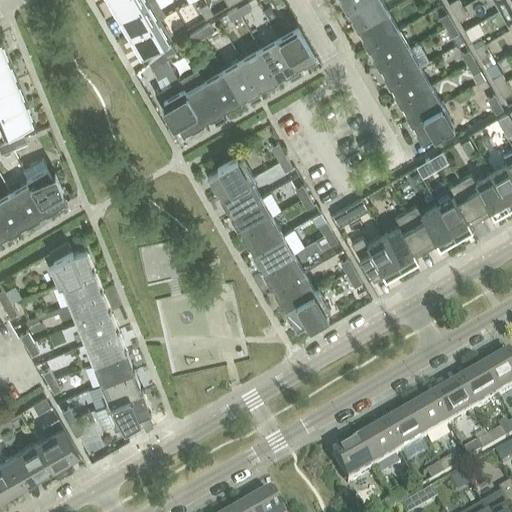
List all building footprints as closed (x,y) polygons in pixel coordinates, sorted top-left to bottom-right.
[(106,0),(117,18),(147,0),(106,0)] [(128,36),(134,33),(159,18),(166,14),(157,0),(147,0),(117,18),(128,36)] [(341,0),(346,9),(361,0),(341,0)] [(383,0),(361,0),(346,9),(347,10),(348,9),(352,15),(350,16),(357,27),(389,9),(383,0)] [(454,11),(463,6),(460,0),(452,0),(449,2),(454,11)] [(511,0),(494,0),(500,10),(511,2),(511,0)] [(198,6),(205,18),(214,13),(207,1),(198,6)] [(237,7),(241,15),(251,9),(247,1),(237,7)] [(511,28),(511,27),(511,2),(500,10),(511,28)] [(463,6),(454,11),(459,20),(469,14),(463,6)] [(241,15),(237,7),(227,13),(231,21),(241,15)] [(368,46),(399,28),(389,9),(357,27),(358,29),(359,28),(362,34),(361,35),(368,46)] [(446,26),(453,22),(447,12),(440,16),(446,26)] [(134,33),(128,36),(139,56),(170,38),(159,18),(134,33)] [(451,36),(457,33),(459,32),(453,22),(446,26),(451,36)] [(204,36),(210,33),(214,30),(210,23),(200,29),(204,36)] [(298,25),(279,35),(297,66),(303,62),(304,63),(316,56),(298,25)] [(399,28),(368,46),(368,47),(370,47),(373,53),(372,54),(379,65),(410,47),(399,28)] [(200,29),(192,33),(190,35),(194,42),(204,36),(200,29)] [(475,48),(485,42),(479,32),(469,38),(475,48)] [(298,67),(297,66),(279,35),(261,46),(278,77),(285,73),(285,74),(298,67)] [(0,39),(0,64),(11,60),(3,39),(0,39)] [(485,42),(475,48),(480,58),(490,52),(485,42)] [(160,54),(165,61),(176,52),(171,45),(160,54)] [(278,77),(261,46),(242,57),(260,87),(266,84),(267,85),(279,78),(278,77)] [(389,84),(421,65),(410,47),(379,65),(379,66),(380,65),(384,72),(383,72),(389,84)] [(467,64),(475,59),(469,49),(462,54),(467,64)] [(165,61),(160,54),(149,63),(154,69),(165,61)] [(260,87),(242,57),(223,68),(241,98),(247,95),(248,96),(260,88),(260,87)] [(475,59),(467,64),(473,74),(481,69),(475,59)] [(0,87),(19,80),(11,60),(0,64),(0,87)] [(400,102),(432,84),(421,65),(389,84),(390,85),(391,84),(395,90),(394,91),(400,102)] [(222,109),(205,78),(199,68),(180,79),(204,120),(210,116),(211,117),(223,110),(222,109)] [(241,98),(223,68),(205,78),(222,109),(229,105),(229,106),(242,99),(241,98)] [(498,87),(507,82),(502,72),(492,77),(498,87)] [(180,79),(155,93),(173,124),(177,121),(184,133),(185,132),(185,131),(191,127),(192,128),(204,121),(204,120),(180,79)] [(0,110),(27,100),(19,80),(0,87),(0,110)] [(511,89),(507,82),(498,87),(503,97),(511,92),(511,89)] [(411,121),(443,103),(432,84),(400,102),(401,103),(402,103),(406,109),(404,110),(411,121)] [(503,108),(495,94),(487,98),(496,113),(503,108)] [(308,108),(320,124),(335,114),(323,97),(308,108)] [(27,100),(0,110),(0,128),(2,134),(35,121),(27,100)] [(443,103),(411,121),(412,122),(413,121),(416,128),(415,128),(422,140),(454,122),(443,103)] [(508,113),(497,119),(501,125),(511,119),(508,113)] [(11,140),(14,148),(27,143),(24,135),(11,140)] [(468,139),(461,143),(468,154),(475,150),(468,139)] [(14,148),(11,140),(0,144),(0,149),(1,153),(14,148)] [(278,159),(286,154),(279,142),(271,146),(278,159)] [(511,149),(503,155),(507,163),(491,172),(510,204),(511,202),(511,149)] [(220,197),(252,178),(255,177),(243,156),(239,158),(237,154),(217,165),(220,169),(208,176),(215,188),(216,187),(220,194),(219,194),(220,197)] [(286,154),(278,159),(285,171),(293,167),(286,154)] [(48,211),(59,205),(58,204),(65,200),(65,201),(67,200),(61,188),(63,188),(56,170),(51,172),(43,158),(24,169),(28,176),(27,177),(28,180),(30,179),(48,211)] [(424,161),(419,163),(416,165),(422,176),(430,172),(424,161)] [(418,171),(411,175),(415,183),(422,178),(418,171)] [(510,204),(491,172),(476,181),(472,173),(460,180),(481,216),(492,210),(494,213),(510,204)] [(252,178),(220,197),(226,207),(227,206),(231,212),(230,213),(230,214),(262,196),(252,178)] [(29,222),(40,215),(40,214),(46,211),(47,212),(48,211),(30,179),(28,180),(11,190),(29,222)] [(481,216),(460,180),(449,186),(453,194),(437,203),(456,235),(472,225),(470,222),(481,216)] [(301,198),(309,194),(303,184),(295,188),(301,198)] [(29,222),(11,190),(0,196),(0,214),(11,233),(22,226),(21,225),(27,222),(28,223),(29,222)] [(309,194),(301,198),(307,208),(314,204),(309,194)] [(241,233),(273,214),(262,196),(230,214),(237,225),(238,225),(242,231),(241,232),(241,233)] [(456,235),(437,203),(422,212),(418,204),(406,211),(427,247),(438,241),(440,244),(456,235)] [(341,209),(331,215),(337,227),(348,220),(341,209)] [(427,247),(406,211),(394,218),(399,225),(383,234),(402,266),(418,257),(416,253),(427,247)] [(11,233),(0,214),(0,238),(3,237),(2,236),(9,232),(9,233),(11,233)] [(252,251),(284,233),(273,214),(241,233),(248,244),(249,243),(252,250),(251,250),(252,251)] [(325,234),(332,230),(327,220),(319,224),(325,234)] [(332,230),(325,234),(331,244),(338,240),(332,230)] [(263,270),(295,252),(284,233),(252,251),(259,263),(260,262),(263,269),(262,269),(263,270)] [(402,266),(383,234),(368,243),(364,235),(351,242),(372,278),(383,272),(385,276),(402,266)] [(68,241),(49,252),(53,259),(73,249),(68,241)] [(58,284),(95,269),(95,268),(93,268),(91,262),(92,261),(87,248),(75,253),(73,249),(53,259),(54,261),(49,263),(58,284)] [(274,289),(305,271),(295,252),(263,270),(269,281),(270,281),(274,287),(273,288),(274,289)] [(348,274),(355,270),(348,258),(341,262),(348,274)] [(69,303),(103,289),(103,288),(101,288),(99,282),(100,281),(95,269),(58,284),(58,286),(61,284),(69,303)] [(355,270),(348,274),(355,286),(362,282),(355,270)] [(285,306),(315,288),(305,271),(274,289),(280,300),(281,300),(285,306)] [(315,288),(285,306),(284,306),(291,319),(292,318),(296,325),(295,325),(296,327),(307,321),(309,325),(329,314),(326,309),(330,307),(318,286),(315,288)] [(0,298),(4,305),(11,300),(4,288),(0,290),(0,298)] [(77,323),(111,309),(111,308),(110,308),(107,302),(108,301),(103,289),(69,303),(77,323)] [(11,300),(4,305),(11,317),(18,313),(11,300)] [(85,343),(119,329),(119,328),(118,329),(115,322),(116,321),(111,309),(77,323),(85,343)] [(93,363),(127,349),(127,348),(126,349),(123,342),(124,341),(119,329),(85,343),(93,363)] [(27,345),(34,340),(28,330),(21,335),(27,345)] [(34,340),(27,345),(33,355),(40,350),(34,340)] [(102,383),(135,369),(135,368),(134,369),(131,362),(132,361),(127,349),(93,363),(102,383)] [(511,359),(509,354),(483,369),(499,396),(511,388),(511,359)] [(49,382),(56,378),(50,368),(43,372),(49,382)] [(106,404),(144,389),(143,388),(142,389),(139,382),(140,381),(135,369),(102,383),(109,402),(106,403),(106,404)] [(499,396),(483,369),(458,384),(474,411),(499,396)] [(56,378),(49,382),(54,392),(62,388),(56,378)] [(474,411),(458,384),(433,398),(449,425),(474,411)] [(144,389),(106,404),(115,425),(122,422),(124,426),(141,417),(140,415),(152,410),(151,408),(150,409),(147,402),(148,401),(144,389)] [(46,397),(33,404),(39,413),(51,406),(46,397)] [(408,412),(424,439),(449,425),(433,398),(432,399),(433,399),(410,412),(408,412)] [(69,423),(77,419),(70,407),(62,411),(69,423)] [(383,427),(399,454),(424,439),(408,412),(383,427)] [(147,416),(141,419),(147,429),(153,426),(147,416)] [(46,435),(38,440),(53,467),(79,452),(59,417),(43,426),(46,435)] [(0,422),(0,432),(1,434),(13,427),(8,418),(0,422)] [(77,419),(69,423),(76,436),(84,431),(77,419)] [(506,420),(498,424),(501,429),(506,438),(511,434),(511,422),(509,424),(506,420)] [(358,441),(374,468),(399,454),(383,427),(358,441)] [(489,436),(494,445),(506,438),(501,429),(489,436)] [(494,445),(489,436),(477,443),(482,452),(494,445)] [(13,455),(28,481),(52,467),(52,468),(53,467),(38,440),(13,455)] [(374,468),(358,441),(333,456),(348,483),(374,468)] [(503,447),(495,451),(502,462),(509,458),(503,447)] [(28,481),(13,455),(0,461),(0,489),(3,496),(28,481)] [(439,465),(444,474),(456,467),(451,458),(439,465)] [(444,474),(439,465),(427,472),(432,481),(444,474)] [(482,504),(485,511),(511,511),(511,485),(510,483),(499,490),(501,493),(482,504)] [(245,507),(247,511),(282,511),(271,492),(245,507)] [(392,499),(397,508),(409,501),(404,492),(392,499)] [(389,511),(397,508),(392,499),(380,506),(383,511),(389,511)] [(412,500),(402,506),(405,511),(412,511),(417,509),(412,500)]
